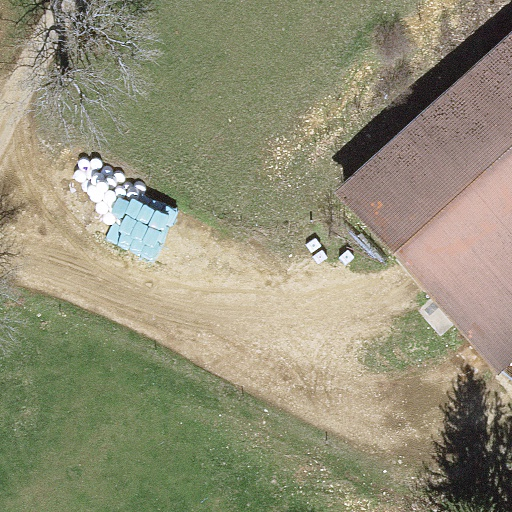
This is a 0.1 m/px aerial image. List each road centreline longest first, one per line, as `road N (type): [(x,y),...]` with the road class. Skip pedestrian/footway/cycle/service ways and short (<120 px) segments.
road 1 (track): [(0,227),(409,433),(511,408)]
road 2 (track): [(71,0),(0,130)]
